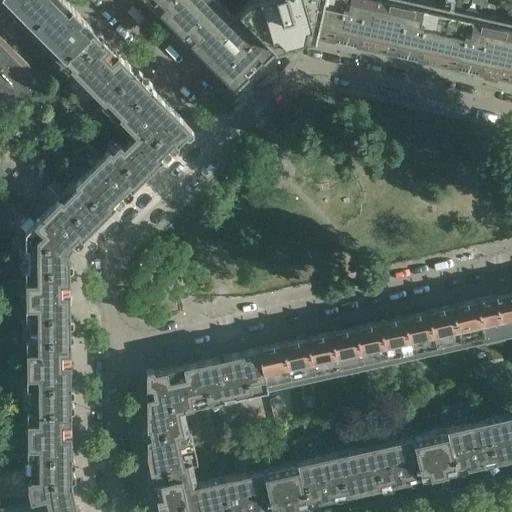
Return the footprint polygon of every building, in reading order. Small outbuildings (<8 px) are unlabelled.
[(29,27),(55,0),(24,0),(17,7),(24,15),(21,18),(29,27)] [(48,39),(76,11),(65,0),(55,0),(29,27),(37,35),(41,31),(48,39)] [(233,14),(219,0),(149,0),(234,86),(284,37),(247,0),(246,2),(233,14)] [(511,19),(460,8),(462,0),(456,0),(455,7),(441,4),(422,0),(245,0),(246,2),(247,0),(284,37),(302,32),(426,60),(445,64),(504,77),(511,41),(511,19)] [(61,59),(93,28),(76,11),(48,39),(55,46),(52,50),(61,59)] [(134,70),(102,37),(103,36),(103,32),(100,29),(96,29),(95,30),(93,28),(61,59),(77,75),(63,89),(82,107),(96,93),(111,109),(142,78),(141,76),(142,75),(142,72),(139,69),(136,69),(134,70)] [(0,124),(42,79),(18,54),(24,48),(8,32),(1,38),(0,36),(0,124)] [(193,129),(151,86),(152,85),(152,82),(148,79),(145,79),(144,80),(142,78),(111,109),(135,133),(123,145),(148,171),(185,134),(186,135),(189,135),(193,132),(193,129)] [(98,221),(144,176),(148,171),(123,145),(119,142),(111,150),(109,148),(101,156),(85,139),(66,157),(83,174),(67,189),(98,221)] [(81,238),(98,221),(67,189),(25,231),(25,257),(68,257),(68,253),(69,250),(69,249),(69,248),(70,246),(72,242),(71,241),(78,234),(81,238)] [(70,328),(69,257),(68,257),(25,257),(25,281),(5,281),(6,307),(25,307),(26,328),(70,328)] [(511,290),(493,295),(477,299),(484,334),(511,327),(511,290)] [(484,334),(477,299),(452,304),(460,339),(484,334)] [(460,339),(452,304),(428,310),(436,345),(460,339)] [(436,345),(428,310),(404,315),(412,350),(436,345)] [(412,350),(404,315),(380,320),(388,356),(412,350)] [(388,356),(380,320),(355,326),(363,361),(388,356)] [(363,361),(355,326),(331,331),(339,366),(363,361)] [(70,398),(70,328),(26,328),(26,399),(70,398)] [(339,366),(331,331),(307,337),(315,372),(339,366)] [(315,372),(307,337),(283,342),(291,377),(315,372)] [(291,377),(283,342),(259,347),(267,383),(291,377)] [(268,389),(267,383),(259,347),(177,365),(186,407),(268,389)] [(511,373),(511,358),(497,361),(500,376),(511,373)] [(187,429),(183,408),(186,407),(177,365),(154,371),(154,368),(151,367),(147,368),(146,369),(147,454),(193,444),(190,428),(187,429)] [(71,469),(70,398),(26,399),(26,421),(7,421),(7,447),(27,447),(27,469),(71,469)] [(511,455),(511,412),(471,421),(467,402),(439,408),(443,427),(428,431),(437,472),(511,455)] [(437,472),(428,431),(413,434),(409,415),(380,421),(385,440),(353,447),(362,489),(437,472)] [(362,489),(353,447),(322,454),(318,435),(289,441),(294,461),(279,464),(288,505),(362,489)] [(211,511),(204,480),(196,482),(191,462),(197,461),(193,444),(147,454),(159,511),(211,511)] [(257,511),(288,505),(279,464),(264,467),(260,448),(231,454),(236,473),(204,480),(211,511),(257,511)] [(77,511),(76,503),(71,483),(71,469),(27,469),(27,488),(30,500),(31,499),(31,501),(33,511),(77,511)] [(0,511),(33,511),(31,501),(0,508),(0,511)]
